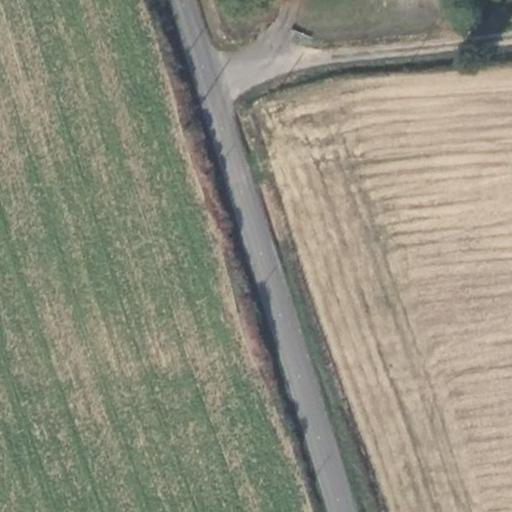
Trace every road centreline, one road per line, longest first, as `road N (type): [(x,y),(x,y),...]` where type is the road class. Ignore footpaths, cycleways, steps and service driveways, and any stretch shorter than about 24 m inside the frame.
road 1 (tertiary): [(339,511),(205,81)]
road 2 (unclassified): [(205,81),(303,57),(511,35)]
